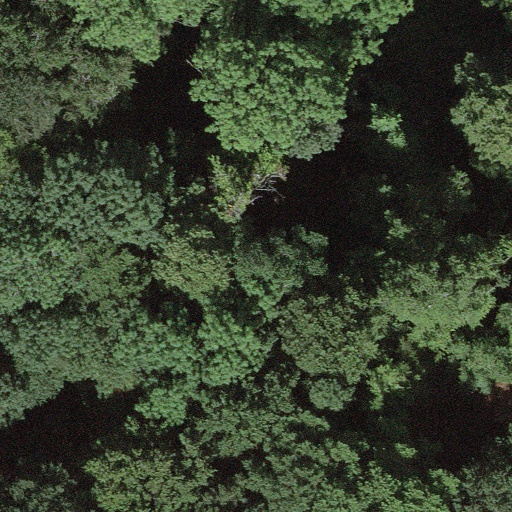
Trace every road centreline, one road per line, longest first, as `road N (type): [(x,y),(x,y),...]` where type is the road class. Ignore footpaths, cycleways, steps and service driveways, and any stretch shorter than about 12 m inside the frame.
road 1 (track): [(347,0),(511,198)]
road 2 (track): [(160,511),(95,474),(0,395)]
